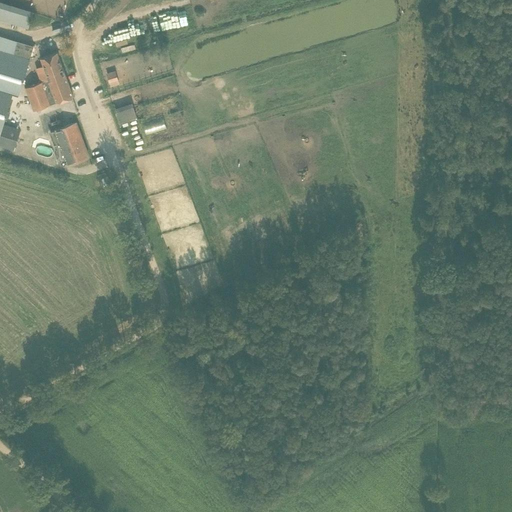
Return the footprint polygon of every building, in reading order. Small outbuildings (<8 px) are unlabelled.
[(0,0),(0,18),(29,27),(34,9),(0,0)] [(103,42),(124,36),(121,22),(100,28),(103,42)] [(0,144),(4,145),(12,148),(15,137),(7,135),(10,124),(3,122),(12,92),(18,94),(34,44),(18,39),(15,51),(0,46),(0,144)] [(44,65),(36,67),(41,81),(28,86),(36,108),(49,104),(57,101),(73,95),(57,51),(41,57),(44,65)] [(115,69),(105,72),(110,86),(120,83),(115,69)] [(132,102),(114,107),(119,123),(137,117),(132,102)] [(143,124),(146,135),(167,128),(163,117),(143,124)] [(67,163),(88,155),(76,122),(55,129),(67,163)]
